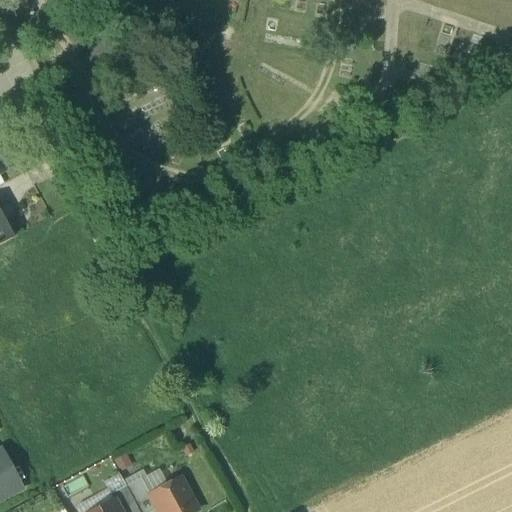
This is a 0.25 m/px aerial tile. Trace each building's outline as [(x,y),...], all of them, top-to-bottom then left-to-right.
[(0,246),(11,240),(0,220),(0,246)] [(0,502),(23,490),(12,469),(0,475),(0,502)] [(149,496),(140,480),(125,488),(138,511),(154,511),(157,510),(149,497),(149,496)] [(197,511),(180,480),(149,496),(149,497),(157,510),(157,511),(197,511)] [(138,511),(125,488),(109,497),(113,504),(114,503),(118,511),(138,511)] [(118,511),(114,503),(113,504),(97,511),(118,511)]
